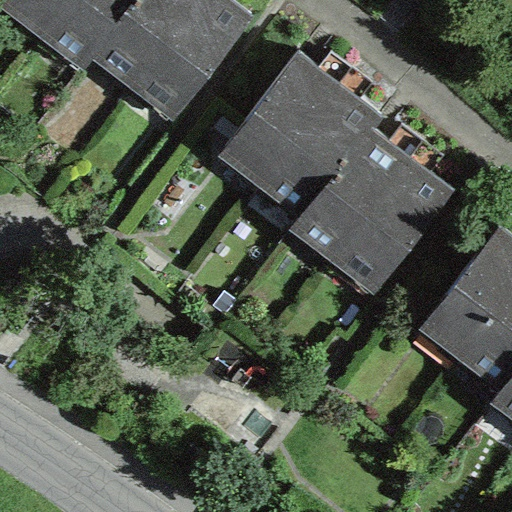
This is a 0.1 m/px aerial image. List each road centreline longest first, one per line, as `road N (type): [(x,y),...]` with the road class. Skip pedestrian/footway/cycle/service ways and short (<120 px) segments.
road 1 (unknown): [(258,0),(380,90),(511,121)]
road 2 (tertiary): [(0,416),(144,511)]
